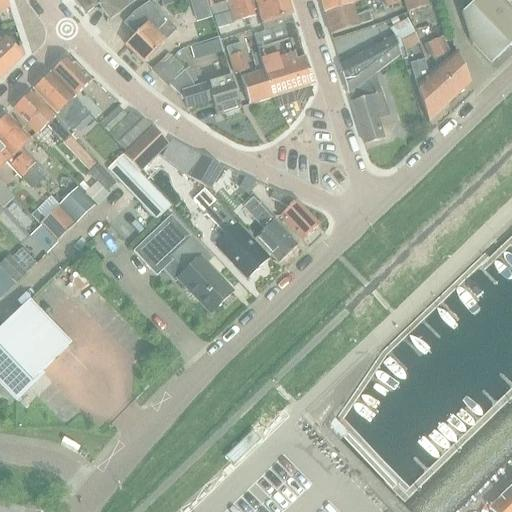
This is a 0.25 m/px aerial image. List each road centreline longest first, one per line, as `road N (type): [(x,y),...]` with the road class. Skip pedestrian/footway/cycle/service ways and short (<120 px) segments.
road 1 (unclassified): [(190,511),(511,206)]
road 2 (residential): [(96,487),(364,215)]
road 3 (residential): [(364,215),(322,207),(170,129),(67,35)]
road 4 (residential): [(364,215),(302,0)]
road 5 (residential): [(364,215),(511,77)]
